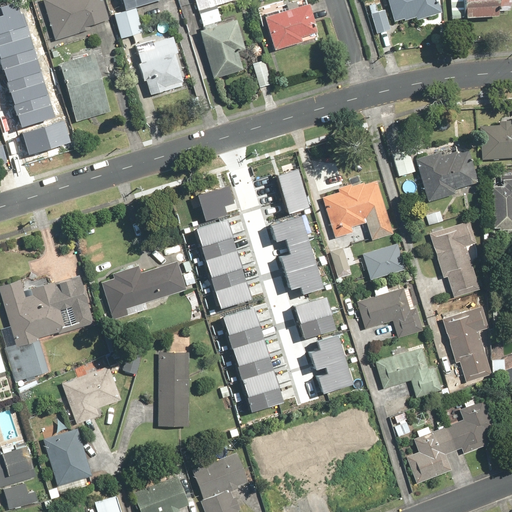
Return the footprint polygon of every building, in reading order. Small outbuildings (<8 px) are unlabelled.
[(45,0),(56,41),(87,33),(86,29),(112,22),(106,0),(45,0)] [(126,0),(129,10),(161,0),(126,0)] [(196,0),(200,10),(204,26),(200,27),(215,79),(246,71),(241,52),(248,50),(238,16),(223,21),(218,5),(236,0),(196,0)] [(265,29),(269,28),(276,51),(305,42),(304,37),(320,32),(312,5),(310,0),(303,0),(287,5),(285,0),(281,0),(258,7),(265,29)] [(445,12),(440,0),(389,0),(396,22),(407,18),(407,21),(417,18),(418,21),(445,12)] [(511,0),(450,0),(450,18),(501,18),(502,10),(511,10),(511,0)] [(377,3),(370,5),(378,34),(393,30),(387,9),(379,11),(377,3)] [(0,9),(0,60),(22,128),(54,117),(18,4),(0,9)] [(145,33),(139,8),(116,14),(122,38),(145,33)] [(45,36),(40,22),(29,26),(35,40),(45,36)] [(138,64),(143,82),(145,81),(150,96),(183,86),(174,56),(177,56),(172,38),(151,45),(153,49),(140,53),(140,51),(137,52),(140,63),(138,64)] [(112,112),(97,53),(61,63),(77,121),(112,112)] [(511,120),(500,121),(501,126),(481,127),(483,160),(511,158),(511,120)] [(22,134),(28,154),(72,142),(66,121),(22,134)] [(459,151),(457,147),(417,159),(430,203),(459,194),(458,189),(482,182),(471,147),(459,151)] [(416,172),(409,148),(392,152),(399,177),(416,172)] [(279,176),(289,213),(310,208),(300,170),(279,176)] [(507,234),(507,238),(511,238),(511,176),(501,176),(502,187),(494,187),(495,228),(503,228),(503,234),(507,234)] [(380,179),(355,186),(354,183),(340,187),(341,191),(323,196),(336,239),(357,232),(355,226),(368,223),(373,240),(397,233),(380,179)] [(199,195),(206,220),(227,214),(224,206),(235,203),(229,186),(199,195)] [(272,225),(277,242),(287,239),(289,247),(309,241),(302,217),(272,225)] [(196,228),(221,308),(253,298),(228,218),(196,228)] [(456,298),(488,288),(479,261),(484,260),(471,220),(430,233),(445,279),(449,277),(456,298)] [(291,253),(281,256),(286,272),(316,264),(309,241),(289,247),(291,253)] [(364,254),(372,280),(406,269),(398,243),(364,254)] [(340,278),(353,274),(351,268),(360,265),(353,244),(331,251),(340,278)] [(185,274),(179,258),(143,271),(140,263),(115,271),(117,276),(102,282),(115,321),(150,309),(148,303),(190,289),(188,285),(197,282),(193,271),(185,274)] [(286,272),(291,289),(301,287),(303,294),(323,289),(316,264),(286,272)] [(97,323),(83,273),(48,283),(46,277),(29,281),(28,277),(0,285),(11,325),(0,327),(0,328),(15,382),(18,392),(41,386),(38,379),(37,375),(51,371),(42,338),(97,323)] [(394,321),(399,336),(400,340),(424,332),(410,286),(400,289),(398,281),(375,288),(377,296),(359,301),(368,329),(356,332),(361,347),(379,342),(375,327),(394,321)] [(294,306),(304,338),(336,329),(326,296),(294,306)] [(491,325),(485,306),(462,313),(460,307),(444,312),(446,318),(443,319),(457,362),(461,361),(467,382),(493,374),(479,329),(491,325)] [(223,316),(252,412),(282,403),(253,307),(223,316)] [(321,349),(311,352),(316,369),(326,366),(346,360),(339,335),(319,341),(321,349)] [(146,350),(131,344),(122,368),(137,374),(146,350)] [(435,363),(429,365),(423,346),(376,361),(386,390),(411,382),(417,399),(444,390),(435,363)] [(191,351),(160,350),(158,424),(189,425),(191,351)] [(328,374),(318,377),(323,393),(353,385),(346,360),(326,366),(328,374)] [(63,382),(76,417),(79,424),(102,415),(100,408),(124,399),(111,364),(63,382)] [(461,410),(465,420),(432,432),(430,426),(418,430),(421,437),(415,439),(420,452),(407,457),(418,485),(454,471),(448,454),(463,448),(466,455),(501,441),(485,401),(478,404),(476,399),(465,403),(467,408),(461,410)] [(411,419),(395,426),(400,438),(416,431),(411,419)] [(324,511),(315,493),(329,486),(331,490),(350,482),(347,477),(375,452),(352,427),(328,449),(275,475),(289,503),(280,508),(281,511),(324,511)] [(79,428),(45,439),(60,486),(94,475),(79,428)] [(0,487),(39,474),(27,439),(16,443),(12,444),(4,447),(3,444),(0,444),(0,487)] [(194,469),(205,498),(201,500),(205,511),(240,511),(240,510),(242,510),(237,496),(234,497),(230,489),(250,481),(239,452),(194,469)] [(134,492),(141,511),(173,511),(198,502),(186,472),(134,492)] [(9,509),(43,501),(40,488),(30,491),(28,482),(4,488),(9,509)] [(124,511),(119,493),(96,500),(99,511),(124,511)]
